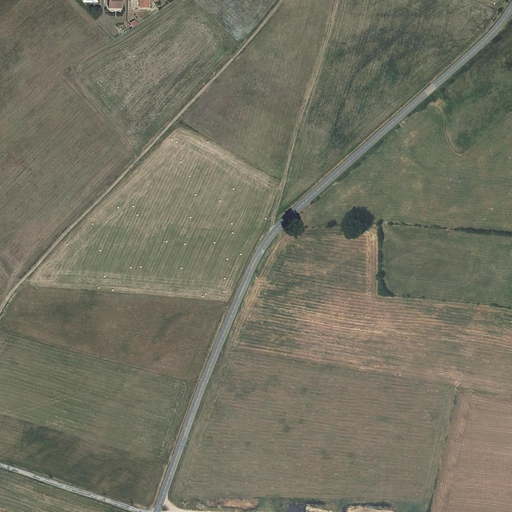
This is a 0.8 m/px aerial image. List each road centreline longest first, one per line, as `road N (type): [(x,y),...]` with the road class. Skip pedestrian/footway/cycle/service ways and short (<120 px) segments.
road 1 (primary): [(156,511),(264,241),(471,54),(511,4)]
road 2 (track): [(0,313),(20,279),(279,0)]
road 3 (track): [(272,233),(335,0)]
road 4 (unclassified): [(141,511),(0,466)]
